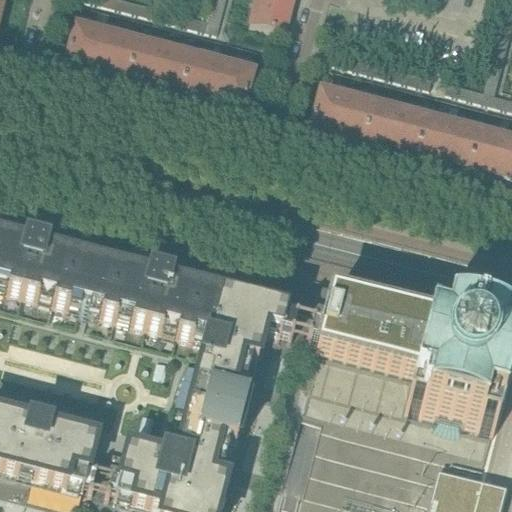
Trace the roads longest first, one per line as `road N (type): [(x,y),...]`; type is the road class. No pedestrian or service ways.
road 1 (tertiary): [(511,293),(0,166)]
road 2 (residential): [(278,148),(29,85)]
road 3 (residential): [(511,210),(278,148)]
road 4 (residential): [(278,148),(317,0)]
